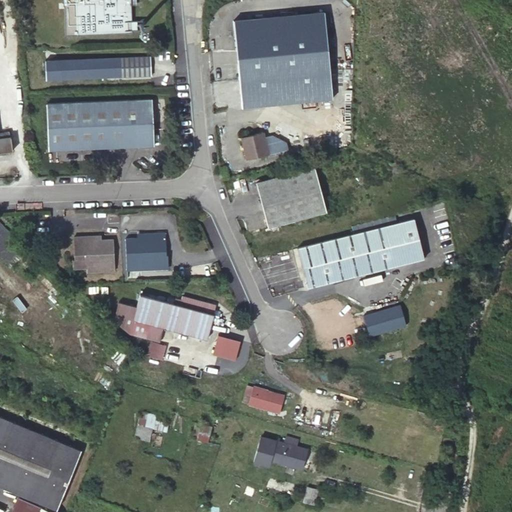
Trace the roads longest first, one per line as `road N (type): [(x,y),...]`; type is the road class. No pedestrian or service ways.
road 1 (unknown): [(233,265),(404,212),(429,217),(436,228),(433,261),(254,309)]
road 2 (track): [(463,511),(474,431),(459,364),(511,232)]
road 3 (unknown): [(167,335),(193,352),(235,360),(269,322),(266,368),(304,401),(339,417)]
road 4 (unclassified): [(0,194),(194,185)]
road 5 (unclassified): [(184,0),(194,185)]
road 6 (unclassified): [(194,185),(254,309),(279,331)]
